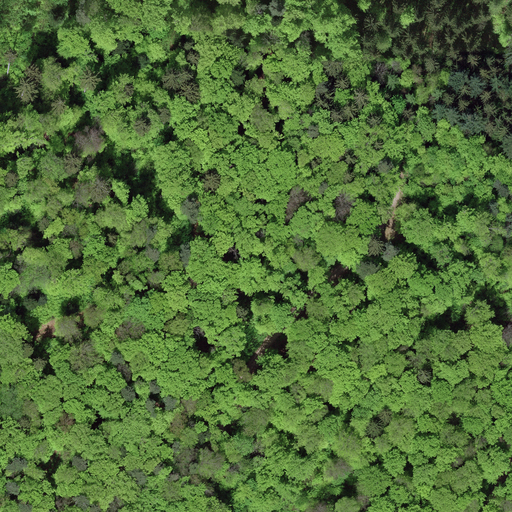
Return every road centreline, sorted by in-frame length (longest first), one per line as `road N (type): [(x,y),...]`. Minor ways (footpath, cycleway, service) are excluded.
road 1 (track): [(195,511),(227,393),(276,327),(376,242),(400,180),(351,64),(341,0)]
road 2 (track): [(0,343),(140,300),(198,260),(190,190),(262,82),(291,0)]
